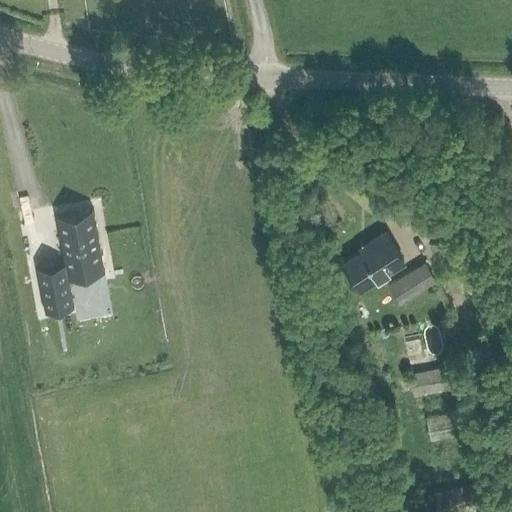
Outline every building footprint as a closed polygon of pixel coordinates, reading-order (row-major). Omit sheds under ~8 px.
[(65,264),(36,269),(44,313),(74,308),(67,271),(96,266),(96,268),(103,267),(104,273),(105,273),(104,266),(106,266),(104,254),(102,255),(94,210),(93,210),(57,217),(57,216),(56,217),(65,264)] [(346,259),(363,286),(404,260),(385,230),(369,240),(371,243),(346,259)] [(424,262),(387,285),(399,305),(436,282),(424,262)] [(409,373),(413,395),(454,387),(450,365),(409,373)] [(473,484),(433,491),(436,511),(470,511),(478,511),(473,484)]
